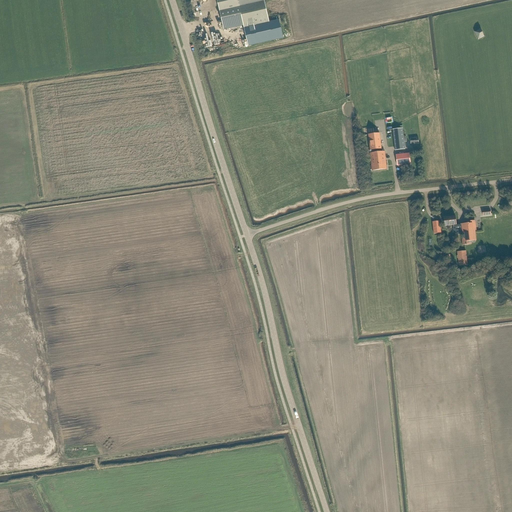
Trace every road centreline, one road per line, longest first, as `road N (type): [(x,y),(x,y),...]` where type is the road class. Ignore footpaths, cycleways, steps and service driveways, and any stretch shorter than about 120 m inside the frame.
road 1 (track): [(298,426),(0,472)]
road 2 (tertiary): [(327,511),(247,235)]
road 3 (unclassified): [(247,235),(364,198),(511,180)]
road 4 (tertiary): [(247,235),(172,0)]
